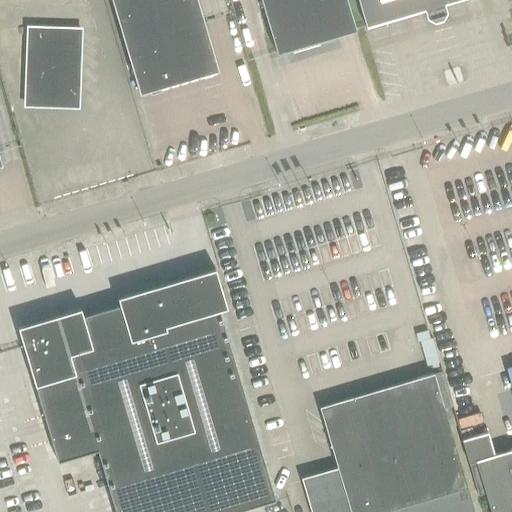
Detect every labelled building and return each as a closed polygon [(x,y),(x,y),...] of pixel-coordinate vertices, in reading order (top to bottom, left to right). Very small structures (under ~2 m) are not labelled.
[(111,0),(139,94),(200,76),(218,70),(196,0),(111,0)] [(260,0),(264,11),(277,53),(355,30),(346,0),(260,0)] [(357,0),(366,28),(424,11),(427,19),(434,23),(443,20),(447,13),(445,5),(460,0),(357,0)] [(80,29),(28,27),(25,105),(78,107),(80,29)] [(97,451),(115,511),(234,511),(275,500),(219,311),(227,308),(215,269),(117,298),(120,305),(83,316),(80,309),(18,328),(57,462),(97,451)] [(462,440),(478,496),(480,495),(485,494),(490,511),(511,511),(511,369),(510,370),(511,378),(511,449),(494,455),(493,451),(494,451),(490,437),(489,437),(487,433),(463,440),(462,440)] [(474,511),(433,373),(319,407),(338,471),(306,481),(314,511),(474,511)]
